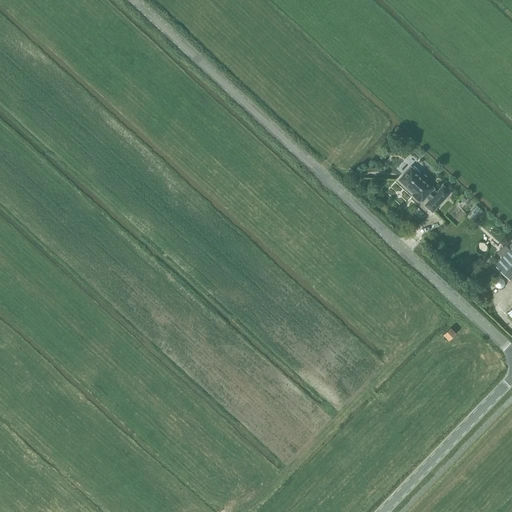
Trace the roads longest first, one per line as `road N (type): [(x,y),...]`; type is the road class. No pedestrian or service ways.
road 1 (unclassified): [(511,351),(131,0)]
road 2 (track): [(0,265),(234,488),(223,511)]
road 3 (unclassified): [(381,511),(511,377)]
